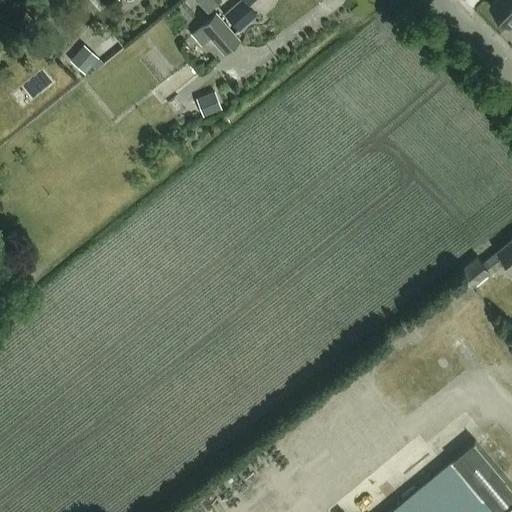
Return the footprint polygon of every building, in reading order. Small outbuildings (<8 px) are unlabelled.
[(211,0),(196,0),(209,13),(216,5),(211,0)] [(511,0),(497,0),(490,8),(509,27),(511,23),(511,0)] [(234,34),(254,16),(245,6),(242,9),(236,3),(220,18),(234,34)] [(213,15),(197,28),(222,56),(238,41),(213,15)] [(82,46),(68,61),(83,74),(96,59),(82,46)] [(213,93),(195,99),(202,117),(220,110),(213,93)] [(511,241),(499,252),(511,267),(511,241)] [(473,285),(489,272),(476,257),(460,270),(473,285)] [(511,511),(511,486),(475,442),(389,511),(511,511)]
